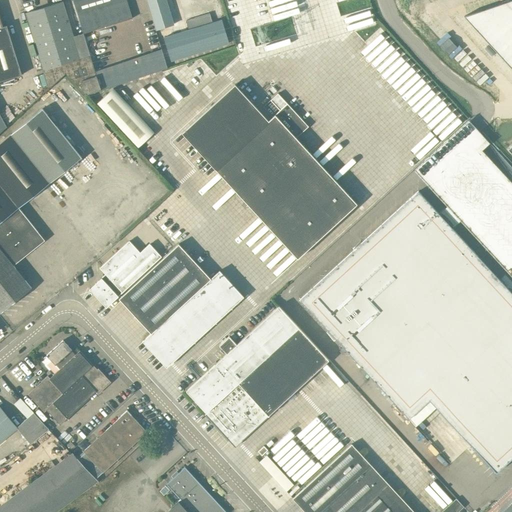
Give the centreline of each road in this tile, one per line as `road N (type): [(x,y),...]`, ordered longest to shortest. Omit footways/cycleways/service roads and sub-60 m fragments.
road 1 (unclassified): [(262,511),(81,309),(58,310),(0,359)]
road 2 (unknown): [(264,295),(196,198),(172,147),(178,123),(217,84),(250,70),(247,0)]
road 3 (unknown): [(225,470),(310,400),(360,406),(387,435)]
road 4 (unclassified): [(385,0),(443,72),(482,97)]
